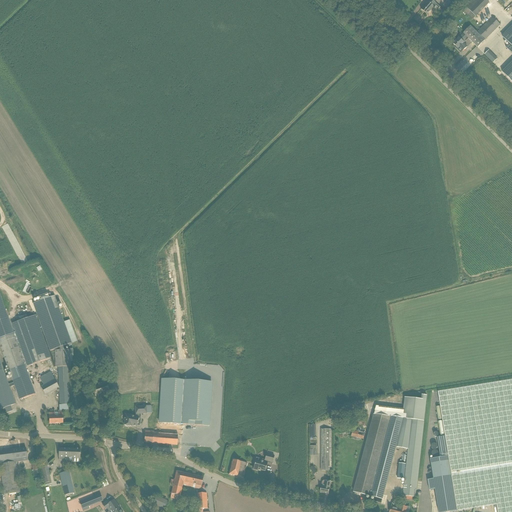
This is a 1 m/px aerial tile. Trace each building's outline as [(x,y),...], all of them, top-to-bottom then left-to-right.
[(421,9),(427,15),(430,11),(436,4),(431,0),(429,0),(424,6),(421,9)] [(467,8),(463,12),(472,20),(475,17),(476,17),(489,4),(485,0),(472,0),(466,7),(467,8)] [(485,41),(500,25),(493,17),(477,33),(471,27),(463,34),(464,34),(459,38),(453,44),(456,47),(455,47),(461,53),(467,47),(464,44),(464,43),(462,42),(467,37),(478,48),(481,44),(485,41)] [(511,82),(511,26),(502,37),(509,44),(505,48),(511,54),(511,62),(502,72),(511,82)] [(489,51),(485,55),(493,63),(497,59),(489,51)] [(71,344),(54,296),(49,298),(47,294),(39,297),(40,301),(33,304),(37,315),(35,316),(51,358),(50,358),(53,368),(55,367),(55,364),(50,351),(71,344)] [(0,344),(8,368),(13,383),(15,386),(15,387),(19,400),(35,394),(30,381),(25,367),(13,333),(8,318),(0,296),(0,344)] [(51,358),(35,316),(17,322),(12,324),(15,332),(13,333),(25,367),(50,358),(51,358)] [(69,405),(67,366),(70,366),(69,350),(54,350),(55,364),(55,367),(58,367),(60,405),(68,405),(69,405)] [(15,404),(0,361),(0,408),(0,409),(5,408),(7,413),(12,411),(10,406),(15,404)] [(82,372),(87,386),(93,385),(87,370),(82,372)] [(40,387),(45,395),(59,388),(50,372),(39,378),(43,385),(40,387)] [(162,379),(159,423),(182,424),(208,426),(211,382),(162,379)] [(511,511),(511,380),(438,392),(445,437),(457,511),(497,505),(497,511),(511,511)] [(99,386),(92,388),(95,395),(109,390),(106,381),(98,384),(99,386)] [(138,395),(138,403),(150,402),(150,393),(141,394),(141,395),(138,395)] [(403,496),(415,497),(426,400),(405,398),(403,414),(392,413),(372,492),(370,496),(375,498),(374,501),(381,503),(383,495),(396,447),(408,449),(403,496)] [(125,414),(123,421),(125,421),(124,425),(125,426),(127,427),(128,426),(129,426),(130,425),(132,426),(137,427),(139,414),(146,414),(146,406),(135,407),(135,415),(135,417),(133,416),(133,415),(125,414)] [(63,424),(63,419),(62,411),(59,411),(58,411),(58,413),(58,416),(54,416),(54,413),(49,413),(49,424),(63,424)] [(354,492),(370,496),(392,413),(375,411),(355,487),(354,492)] [(321,429),(321,471),(330,471),(330,462),(331,462),(331,430),(326,429),(321,429)] [(354,439),(354,438),(363,440),(365,433),(353,430),(351,436),(351,438),(354,439)] [(144,438),(144,443),(176,445),(177,445),(177,440),(178,435),(159,433),(153,433),(153,434),(145,434),(144,438)] [(452,511),(457,511),(445,437),(437,438),(440,458),(430,459),(434,482),(428,483),(429,490),(435,489),(438,511),(452,511)] [(0,464),(16,462),(27,461),(26,448),(0,451),(0,464)] [(58,460),(63,460),(72,460),(72,458),(80,458),(80,449),(59,448),(58,457),(59,457),(58,460)] [(253,469),(258,471),(258,470),(265,472),(267,463),(272,464),(274,456),(266,454),(264,460),(256,458),(253,469)] [(229,474),(243,478),(247,463),(233,460),(229,474)] [(16,462),(0,464),(0,466),(4,491),(0,491),(1,495),(20,493),(16,462)] [(41,466),(45,483),(51,482),(47,464),(43,465),(41,466)] [(59,474),(64,495),(74,493),(69,471),(59,474)] [(171,480),(170,485),(173,486),(170,498),(175,499),(179,500),(182,485),(183,483),(201,487),(203,478),(176,471),(174,481),(171,480)] [(320,493),(328,494),(331,482),(324,481),(322,482),(320,493)] [(198,511),(209,511),(207,511),(202,511),(202,509),(207,509),(206,493),(197,494),(198,509),(199,509),(198,511)] [(223,511),(221,493),(212,494),(214,511),(223,511)] [(94,497),(79,502),(82,511),(89,508),(88,506),(97,503),(94,497)] [(156,505),(165,508),(168,501),(159,498),(156,505)] [(108,501),(102,505),(105,509),(108,507),(111,510),(108,511),(121,511),(119,509),(120,508),(114,500),(109,503),(108,501)]
